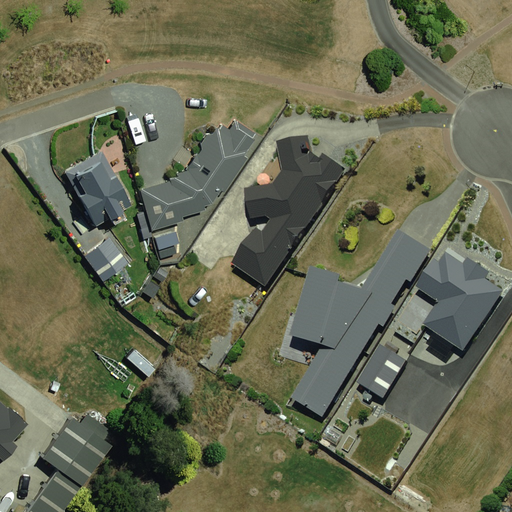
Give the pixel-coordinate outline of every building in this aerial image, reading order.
[(170,181),(140,190),(152,231),(184,222),(183,217),(205,211),(204,207),(212,204),(221,190),(225,193),(248,158),(245,156),(256,139),(255,138),(258,134),(236,120),(230,129),(223,124),(220,129),(217,128),(213,134),(207,135),(201,144),(202,149),(187,170),(170,181)] [(232,263),(265,285),(344,169),(322,154),(319,158),(312,152),(308,134),(275,140),(281,170),(272,183),(244,188),(250,219),(266,216),(270,219),(262,231),(256,227),(232,263)] [(102,152),(66,172),(96,226),(133,206),(102,152)] [(310,267),(290,336),(322,345),(289,398),(323,420),(429,250),(398,231),(362,288),(338,281),(339,275),(310,267)] [(110,238),(85,256),(104,282),(129,264),(110,238)] [(433,258),(415,285),(439,301),(424,324),(463,350),(502,291),(484,279),(489,271),(467,257),(463,263),(445,251),(439,261),(433,258)] [(406,360),(379,344),(356,381),(383,398),(406,360)] [(0,453),(26,425),(0,400),(0,453)] [(71,418),(41,460),(57,471),(27,511),(62,511),(110,446),(71,418)]
